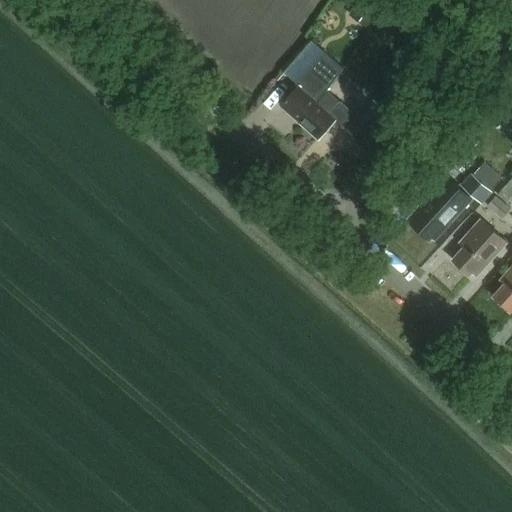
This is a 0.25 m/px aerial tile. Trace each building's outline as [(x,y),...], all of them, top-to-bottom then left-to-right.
[(367,7),(358,20),(369,27),(388,0),(359,0),(359,1),(367,7)] [(339,50),(352,56),(363,32),(349,26),(339,50)] [(300,121),(327,90),(343,67),(323,50),(294,82),(297,85),(280,104),(300,121)] [(327,90),(300,121),(319,139),(337,119),(343,125),(354,112),(327,90)] [(361,143),(387,114),(372,100),(345,129),(361,143)] [(446,174),(405,220),(428,241),(431,237),(435,241),(473,198),(446,174)] [(491,192),(471,174),(461,185),(481,204),(491,192)] [(511,195),(511,177),(496,194),(505,203),(511,195)] [(494,196),(485,206),(500,219),(509,209),(494,196)] [(462,249),(452,260),(469,276),(472,273),(476,276),(506,243),(481,220),(458,245),(462,249)] [(511,267),(502,279),(506,282),(493,296),(510,312),(511,309),(511,267)]
